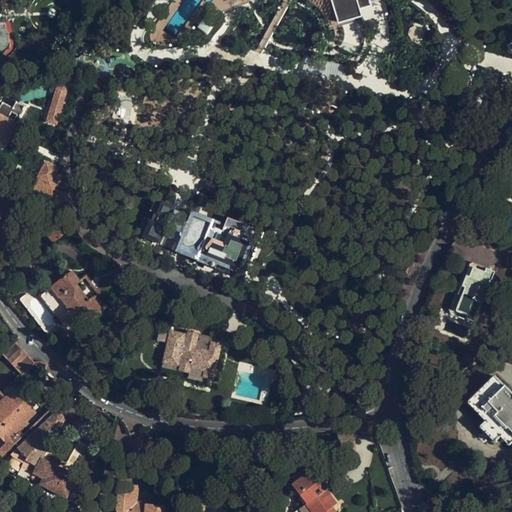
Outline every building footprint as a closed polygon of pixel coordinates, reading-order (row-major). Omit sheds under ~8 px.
[(314,0),(321,5),(324,9),(329,17),(333,27),(361,19),(359,9),(370,6),(368,0),(314,0)] [(55,10),(53,9),(49,10),(47,12),(49,17),(52,18),(55,16),(57,13),(55,10)] [(8,34),(4,24),(0,26),(0,50),(3,50),(7,47),(9,37),(8,34)] [(63,88),(56,91),(47,122),(57,125),(66,89),(63,88)] [(0,142),(4,145),(25,106),(16,101),(13,109),(3,104),(0,109),(0,142)] [(58,169),(46,162),(30,188),(50,199),(64,176),(56,171),(58,169)] [(189,166),(184,165),(179,167),(176,170),(175,175),(175,180),(179,185),(185,187),(189,186),(193,183),(195,179),(195,173),(193,169),(189,166)] [(0,218),(12,208),(3,197),(0,199),(0,218)] [(252,210),(394,268),(394,267),(398,259),(399,257),(257,199),(252,210)] [(168,221),(173,209),(161,204),(157,214),(160,215),(156,226),(149,223),(143,236),(159,242),(166,226),(169,227),(171,222),(168,221)] [(197,259),(196,261),(215,268),(217,264),(228,268),(242,274),(257,238),(254,237),(258,229),(246,224),(228,217),(225,223),(192,210),(176,251),(197,259)] [(496,223),(496,213),(490,213),(490,216),(486,216),(486,223),(496,223)] [(42,228),(45,232),(59,223),(56,219),(42,228)] [(59,223),(45,232),(52,243),(69,231),(64,223),(60,225),(59,223)] [(408,263),(398,259),(394,267),(404,271),(408,263)] [(484,272),(473,267),(469,276),(466,275),(462,286),(465,287),(456,310),(469,315),(477,318),(493,275),(484,272)] [(67,310),(68,311),(65,315),(65,319),(68,323),(72,325),(76,324),(90,314),(94,319),(101,314),(102,309),(93,297),(88,300),(76,284),(81,280),(75,271),(41,295),(57,317),(67,310)] [(222,344),(212,342),(210,352),(195,349),(196,347),(199,334),(172,328),(165,363),(182,366),(181,371),(191,373),(192,368),(206,371),(205,376),(215,378),(216,376),(218,376),(220,369),(217,369),(222,344)] [(213,337),(199,334),(195,349),(210,352),(212,342),(213,337)] [(33,362),(15,343),(3,355),(21,374),(33,362)] [(206,371),(192,368),(191,373),(190,378),(204,381),(205,376),(206,371)] [(511,442),(511,393),(493,375),(467,401),(484,420),(479,426),(495,442),(500,436),(510,445),(511,442)] [(0,452),(3,456),(16,444),(14,442),(24,433),(22,431),(30,423),(26,420),(34,412),(26,403),(20,409),(16,405),(22,399),(13,390),(0,401),(0,436),(5,442),(0,447),(0,452)] [(20,409),(27,402),(23,398),(16,405),(20,409)] [(69,492),(78,497),(86,482),(44,459),(64,422),(55,413),(8,456),(13,461),(21,465),(19,469),(30,475),(28,479),(66,499),(69,492)] [(351,436),(337,438),(339,450),(343,449),(344,454),(354,452),(351,436)] [(309,437),(283,438),(284,453),(310,451),(309,437)] [(318,443),(316,442),(312,443),(311,446),(313,450),(317,451),(320,449),(320,446),(318,443)] [(333,511),(330,507),(334,504),(324,491),(323,492),(309,473),(306,476),(302,471),(292,479),(295,483),(292,485),(305,504),(298,511),(333,511)] [(136,505),(137,487),(117,485),(114,511),(161,511),(162,507),(136,505)] [(208,487),(188,489),(189,504),(210,501),(208,487)] [(77,500),(78,497),(69,492),(68,496),(77,500)]
